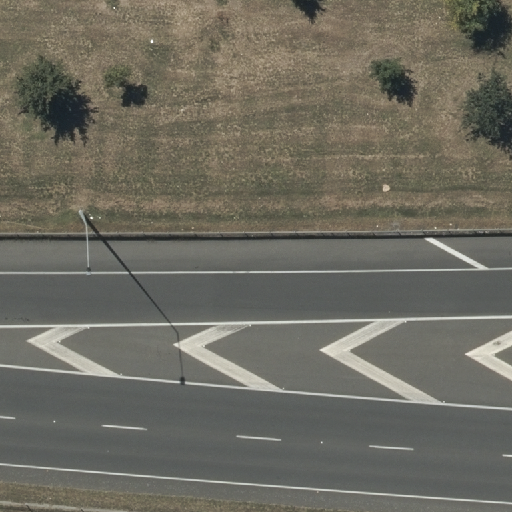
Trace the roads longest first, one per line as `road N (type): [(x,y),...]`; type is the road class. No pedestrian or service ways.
road 1 (motorway): [(0,415),(511,455)]
road 2 (motorway): [(0,295),(511,294)]
